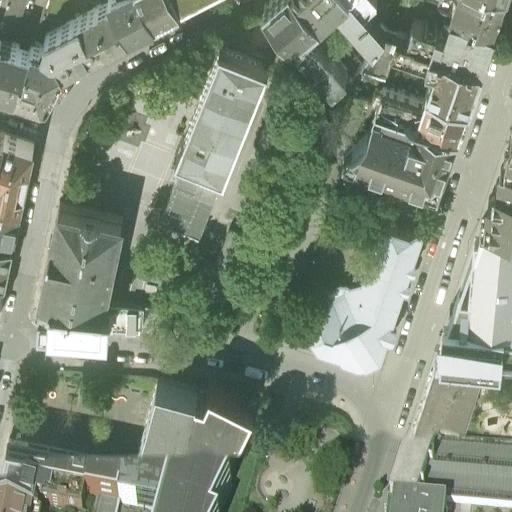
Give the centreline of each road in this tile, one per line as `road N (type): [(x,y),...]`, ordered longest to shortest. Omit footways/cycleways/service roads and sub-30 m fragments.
road 1 (residential): [(399,406),(511,52)]
road 2 (residential): [(11,342),(238,353),(273,363)]
road 3 (residential): [(61,125),(11,342)]
road 4 (residential): [(236,0),(94,86),(61,125)]
road 5 (residential): [(273,363),(399,406)]
